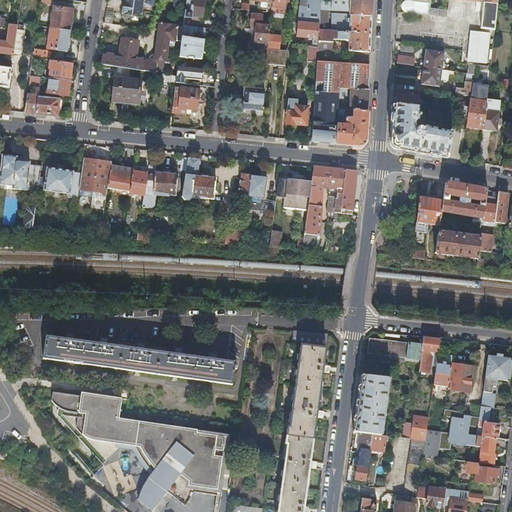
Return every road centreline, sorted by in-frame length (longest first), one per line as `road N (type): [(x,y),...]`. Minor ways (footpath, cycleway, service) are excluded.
road 1 (residential): [(79,132),(378,161)]
road 2 (residential): [(378,161),(355,323)]
road 3 (residential): [(355,323),(333,485)]
road 4 (residential): [(386,0),(378,161)]
road 5 (residential): [(355,323),(511,336)]
road 6 (residential): [(511,181),(378,161)]
road 7 (residential): [(79,132),(98,0)]
